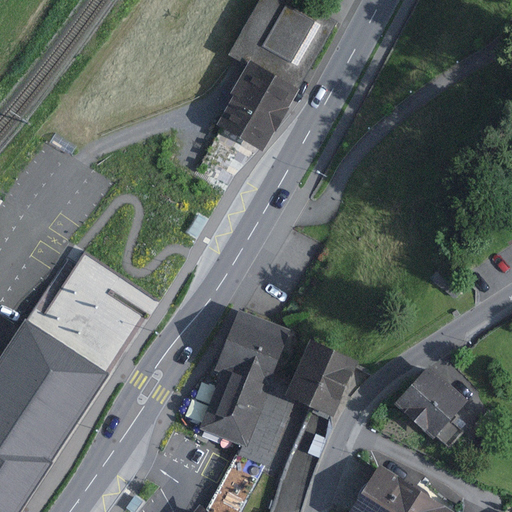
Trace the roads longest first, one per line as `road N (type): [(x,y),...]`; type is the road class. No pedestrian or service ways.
road 1 (primary): [(384,0),(238,256),(70,511)]
road 2 (residential): [(318,511),(357,411),(391,377),(511,298)]
road 3 (unknown): [(343,439),(432,472),(502,511)]
